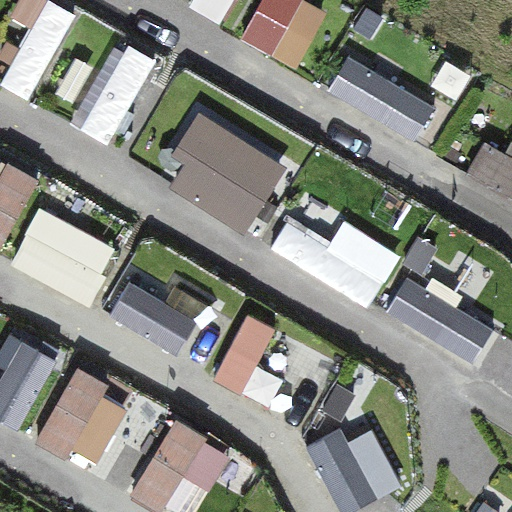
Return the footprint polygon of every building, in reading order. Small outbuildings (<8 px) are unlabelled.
[(38,0),(3,80),(43,98),(82,11),(58,0),(38,0)] [(198,0),(197,2),(228,22),(241,0),(198,0)] [(310,0),(269,0),(248,35),(303,69),(336,16),(310,0)] [(136,41),(88,126),(117,142),(165,57),(136,41)] [(202,120),(168,188),(260,233),(294,165),(202,120)] [(511,154),(488,143),(471,179),(511,198),(511,154)] [(0,249),(3,251),(43,187),(0,160),(0,249)] [(92,301),(121,248),(47,207),(18,260),(92,301)] [(407,254),(349,220),(336,243),(294,218),(278,246),(376,304),(407,254)] [(463,251),(441,281),(477,307),(499,276),(463,251)] [(135,268),(117,322),(195,348),(213,295),(135,268)] [(413,272),(391,306),(483,365),(505,331),(413,272)] [(263,365),(283,328),(252,311),(218,374),(269,402),(283,375),(263,365)] [(0,384),(0,414),(28,429),(65,358),(25,337),(0,384)] [(99,467),(138,407),(82,371),(43,431),(99,467)] [(179,417),(134,487),(172,511),(205,511),(241,457),(179,417)] [(363,511),(411,485),(373,421),(317,454),(351,511),(363,511)] [(511,511),(511,472),(503,469),(483,511),(511,511)]
